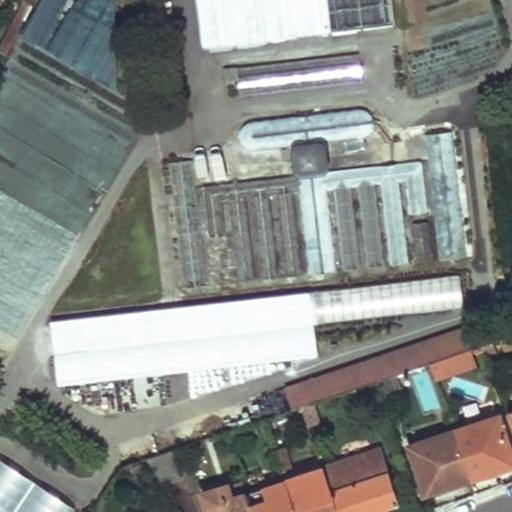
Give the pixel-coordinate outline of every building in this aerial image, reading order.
[(24,0),(0,50),(6,56),(33,0),(24,0)] [(85,67),(122,0),(37,0),(20,31),(85,67)] [(394,25),(390,0),(196,0),(203,47),(394,25)] [(361,83),(358,54),(236,68),(239,97),(361,83)] [(296,171),(204,182),(210,233),(226,231),(222,196),(229,195),(240,281),(255,280),(245,194),(253,193),(264,278),(279,276),(269,191),(278,190),(289,275),(303,274),(293,188),(302,188),(312,273),(335,270),(327,185),(336,184),(345,269),(360,267),(352,182),(361,181),(370,266),(386,265),(376,179),(385,178),(394,263),(412,261),(402,177),(410,175),(414,210),(428,208),(423,157),(329,168),(326,136),(360,132),(368,128),(372,123),(372,117),(369,111),(361,106),(353,105),(253,116),(244,121),(240,126),(240,131),(241,137),(246,141),(250,143),(259,144),(291,140),(296,171)] [(464,256),(450,130),(423,132),(438,259),(464,256)] [(207,284),(192,157),(170,160),(185,287),(207,284)] [(458,278),(309,295),(313,328),(462,311),(458,278)] [(309,295),(51,325),(58,388),(316,359),(313,328),(309,295)] [(469,350),(461,329),(284,387),(292,409),(469,350)] [(511,465),(511,456),(499,416),(451,431),(468,479),(511,465)] [(468,479),(451,431),(407,445),(424,494),(468,479)] [(284,448),(274,451),(284,481),(294,478),(284,448)] [(367,511),(396,502),(379,450),(322,469),(336,511),(367,511)] [(176,481),(167,451),(145,458),(162,487),(176,481)] [(0,511),(75,511),(0,460),(0,511)] [(511,465),(468,479),(470,483),(511,468),(511,465)] [(336,511),(322,469),(294,478),(284,481),(294,511),(336,511)] [(470,483),(468,479),(424,494),(425,498),(470,483)] [(294,511),(284,481),(244,494),(250,511),(294,511)] [(250,511),(244,494),(228,499),(223,485),(199,492),(205,511),(250,511)]
